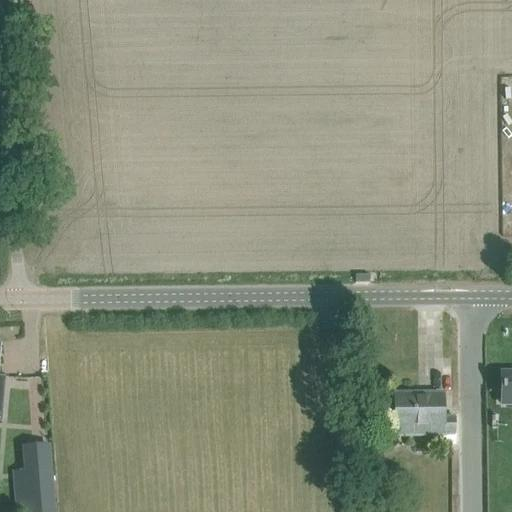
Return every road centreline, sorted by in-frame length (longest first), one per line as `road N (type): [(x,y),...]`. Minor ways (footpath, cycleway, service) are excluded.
road 1 (unclassified): [(471,296),(21,299)]
road 2 (unclassified): [(21,299),(0,0)]
road 3 (unclassified): [(474,511),(471,296)]
